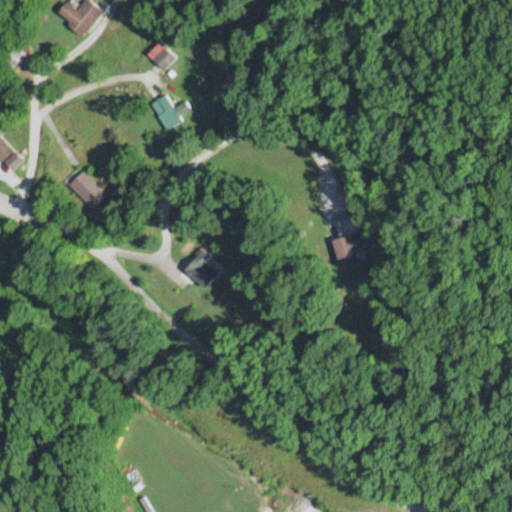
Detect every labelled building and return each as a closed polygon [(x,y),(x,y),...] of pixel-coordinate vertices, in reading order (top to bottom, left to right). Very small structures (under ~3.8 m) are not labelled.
[(83,0),(78,8),(67,0),(65,0),(57,12),(85,33),(103,8),(92,0),(83,0)] [(31,49),(20,39),(3,58),(15,68),(31,49)] [(175,56),(159,40),(148,52),(164,68),(175,56)] [(168,129),(183,119),(166,92),(151,102),(168,129)] [(23,159),(0,134),(0,159),(10,171),(23,159)] [(92,207),(107,192),(82,168),(68,182),(92,207)] [(355,247),(363,244),(358,229),(331,238),(339,264),(358,258),(355,247)] [(219,270),(206,260),(210,254),(200,247),(184,268),(207,285),(219,270)]
